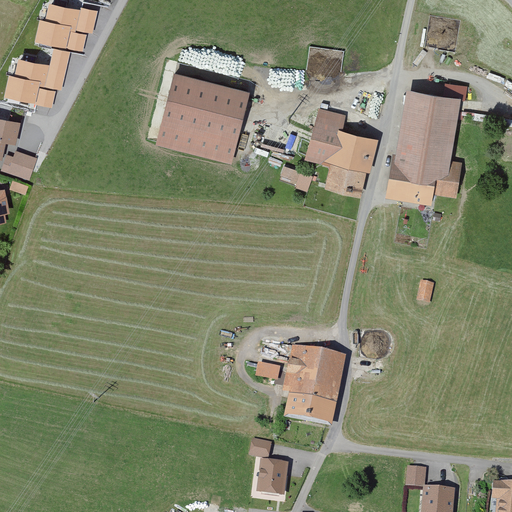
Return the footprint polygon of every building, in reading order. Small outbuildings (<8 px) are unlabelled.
[(70,24),(69,30),(78,32),(78,29),(93,33),(98,10),(81,6),(80,9),(49,2),(46,18),(70,24)] [(39,17),(34,40),(83,51),(87,34),(78,32),(69,30),(70,24),(46,18),(39,17)] [(40,79),(39,85),(62,90),(71,50),(54,47),(50,65),(19,58),(15,74),(40,79)] [(15,74),(8,73),(4,95),(35,101),(35,104),(52,107),(55,90),(39,87),(39,85),(40,79),(15,74)] [(231,160),(248,92),(175,74),(157,142),(231,160)] [(464,112),(466,100),(412,91),(400,160),(393,158),(388,191),(433,198),(434,187),(456,190),(459,169),(444,167),(453,110),(464,112)] [(362,111),(362,112),(363,112),(364,112),(364,113),(365,113),(366,113),(367,113),(368,113),(368,112),(369,112),(369,111),(370,111),(370,110),(370,109),(370,108),(370,107),(369,106),(369,105),(368,105),(367,105),(367,104),(366,104),(365,104),(364,105),(363,105),(363,106),(362,106),(362,107),(362,108),(361,108),(361,109),(361,110),(362,110),(362,111)] [(327,185),(359,193),(365,169),(369,170),(376,140),(341,131),(343,124),(318,118),(306,157),(332,164),(327,185)] [(0,137),(4,138),(4,139),(14,141),(18,123),(0,119),(0,137)] [(12,158),(6,155),(0,171),(30,181),(37,158),(15,150),(12,158)] [(297,178),(299,168),(284,164),(281,174),(297,178)] [(298,180),(307,184),(310,177),(300,173),(298,180)] [(25,192),(27,186),(13,182),(11,188),(25,192)] [(420,300),(429,302),(433,286),(424,284),(420,300)] [(294,395),(290,417),(328,424),(341,357),(282,345),(278,369),(288,371),(285,387),(296,389),(295,395),(294,395)] [(276,378),(278,369),(259,365),(257,375),(276,378)] [(250,454),(267,458),(270,443),(253,440),(250,454)] [(259,491),(282,494),(286,465),(263,462),(259,491)] [(424,469),(409,468),(408,484),(423,486),(424,469)] [(511,511),(511,485),(495,484),(492,511),(511,511)] [(428,511),(450,511),(453,491),(426,488),(424,500),(429,506),(428,511)]
